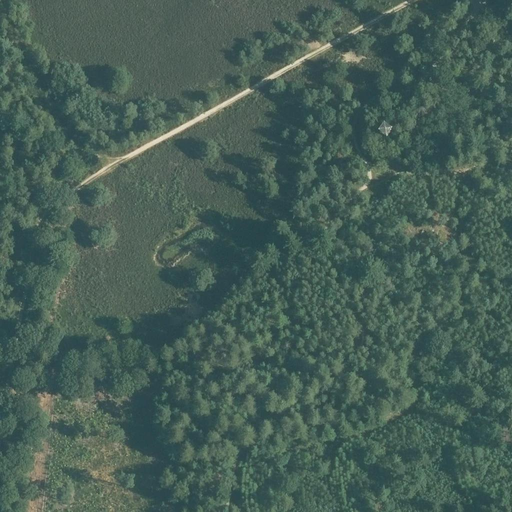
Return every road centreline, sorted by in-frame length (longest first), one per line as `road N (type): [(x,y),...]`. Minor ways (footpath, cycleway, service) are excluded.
road 1 (track): [(122,162),(417,0)]
road 2 (track): [(482,9),(387,128)]
